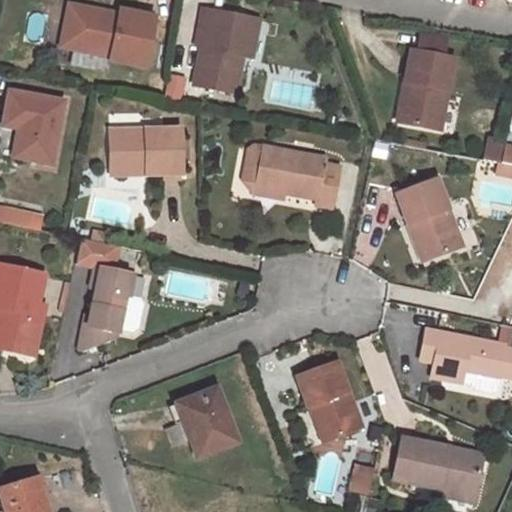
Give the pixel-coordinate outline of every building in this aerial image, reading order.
[(75,49),(84,7),(70,5),(62,47),(75,49)] [(112,12),(84,7),(75,49),(112,56),(112,61),(148,68),(157,15),(121,8),(119,18),(111,16),(112,12)] [(249,37),(258,38),(262,20),(209,11),(196,87),(238,94),(246,57),(249,37)] [(255,58),(258,38),(249,37),(246,57),(255,58)] [(412,49),(406,80),(414,82),(406,122),(442,129),(455,57),(412,49)] [(414,82),(406,80),(398,120),(406,122),(414,82)] [(2,118),(17,129),(11,158),(51,165),(64,102),(7,92),(2,118)] [(0,125),(17,129),(2,118),(0,125)] [(110,131),(111,167),(147,166),(147,176),(182,175),(181,129),(110,131)] [(502,166),(506,145),(490,142),(486,163),(499,165),(502,166)] [(286,191),(286,195),(316,201),(315,207),(333,211),(341,170),(325,167),(326,159),(263,147),(260,168),(257,185),(286,191)] [(511,147),(506,147),(503,166),(511,167),(511,147)] [(283,205),(286,195),(286,191),(257,185),(260,168),(244,165),(241,184),(255,199),(283,205)] [(502,166),(499,165),(497,178),(511,180),(511,167),(503,166),(502,166)] [(147,166),(111,167),(111,177),(147,176),(147,166)] [(393,196),(405,227),(414,224),(429,262),(462,249),(434,180),(393,196)] [(0,205),(0,223),(28,229),(31,211),(0,205)] [(28,229),(43,232),(47,214),(31,211),(28,229)] [(414,224),(405,227),(420,266),(429,262),(414,224)] [(92,232),(90,242),(105,245),(107,235),(92,232)] [(112,271),(117,247),(105,245),(90,242),(81,240),(75,265),(95,268),(112,271)] [(44,276),(0,266),(0,347),(36,356),(45,307),(37,305),(44,276)] [(88,328),(82,327),(77,351),(83,352),(116,337),(118,328),(125,294),(129,295),(130,294),(133,276),(112,271),(95,268),(91,288),(96,290),(91,314),(88,328)] [(129,295),(125,294),(118,328),(133,331),(139,327),(143,303),(139,297),(129,295)] [(85,313),(82,327),(88,328),(91,314),(85,313)] [(507,347),(427,329),(420,359),(434,362),(431,377),(472,386),(475,390),(493,394),(498,391),(501,376),(507,351),(507,347)] [(511,351),(507,351),(501,376),(511,378),(511,351)] [(297,378),(309,409),(319,404),(331,437),(361,426),(338,363),(297,378)] [(217,388),(179,403),(182,413),(180,414),(196,458),(237,443),(217,388)] [(319,404),(309,409),(321,441),(331,437),(319,404)] [(392,479),(438,489),(475,496),(482,455),(458,450),(457,457),(448,456),(449,448),(401,438),(392,479)] [(458,450),(449,448),(448,456),(457,457),(458,450)] [(352,493),(369,496),(374,470),(357,466),(352,493)] [(0,490),(0,497),(4,510),(4,511),(47,511),(37,478),(0,490)] [(475,496),(438,489),(437,494),(473,501),(475,496)]
